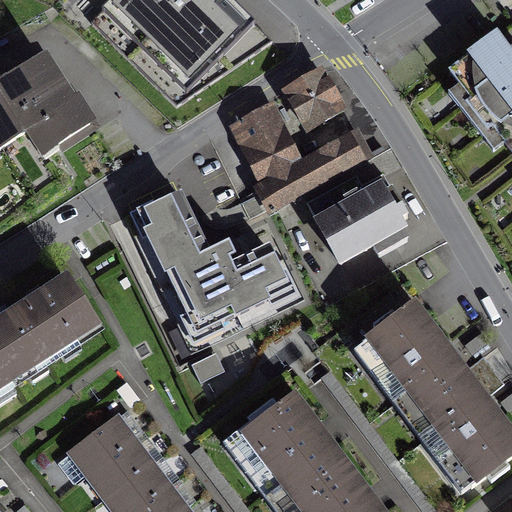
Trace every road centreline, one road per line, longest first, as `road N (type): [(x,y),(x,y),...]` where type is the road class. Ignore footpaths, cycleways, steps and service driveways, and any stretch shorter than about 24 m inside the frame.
road 1 (residential): [(334,46),(0,260)]
road 2 (residential): [(511,324),(402,137),(334,46)]
